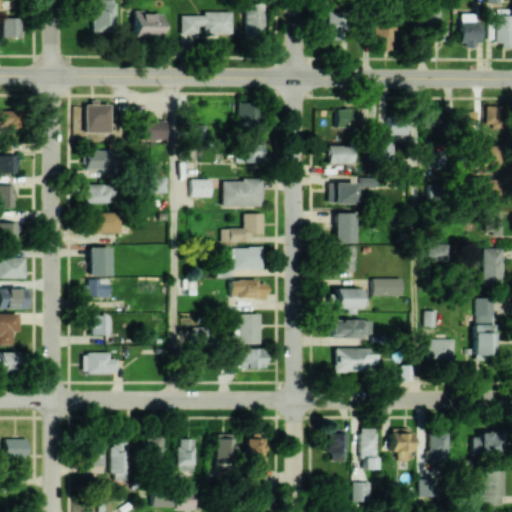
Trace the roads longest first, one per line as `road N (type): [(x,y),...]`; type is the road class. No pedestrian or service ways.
road 1 (residential): [(51,511),(50,76)]
road 2 (residential): [(294,511),(293,77)]
road 3 (residential): [(0,399),(294,399)]
road 4 (secondary): [(293,77),(0,75)]
road 5 (secondary): [(511,79),(293,77)]
road 6 (residential): [(294,399),(511,399)]
